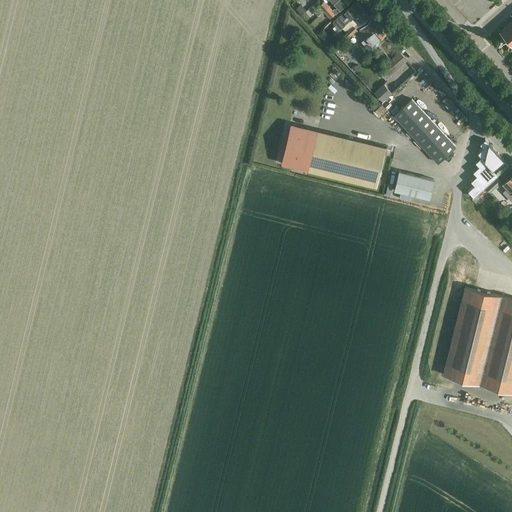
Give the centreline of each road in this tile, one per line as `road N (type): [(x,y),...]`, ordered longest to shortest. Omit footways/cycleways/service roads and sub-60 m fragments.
road 1 (unclassified): [(379,511),(476,116)]
road 2 (residential): [(476,116),(362,0)]
road 3 (residential): [(511,114),(404,0)]
road 4 (residential): [(403,0),(476,116)]
